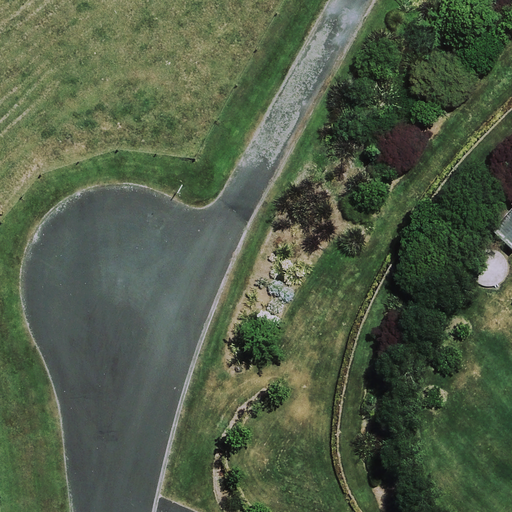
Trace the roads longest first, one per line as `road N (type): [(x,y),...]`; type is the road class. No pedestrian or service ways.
road 1 (residential): [(348,0),(191,278),(117,348)]
road 2 (residential): [(106,511),(117,348)]
